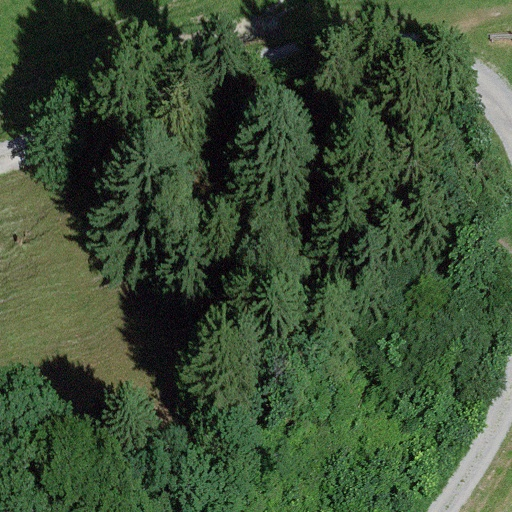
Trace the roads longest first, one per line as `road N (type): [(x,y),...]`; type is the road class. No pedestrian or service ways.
road 1 (unclassified): [(0,160),(302,59),(373,54),(478,80),(511,120)]
road 2 (unclassified): [(511,412),(442,511)]
